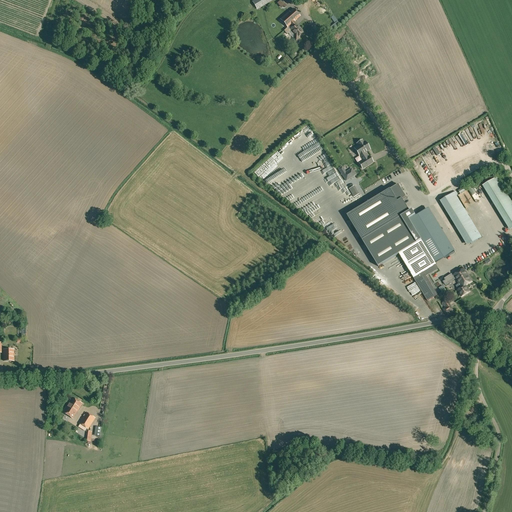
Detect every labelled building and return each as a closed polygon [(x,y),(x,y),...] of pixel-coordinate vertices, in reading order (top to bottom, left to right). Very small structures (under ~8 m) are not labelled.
[(289,12),(283,17),(290,25),(291,25),(295,21),(300,16),(294,8),(290,12),(289,12)] [(299,42),(299,35),(303,32),(295,22),(289,26),(284,31),(287,34),(291,30),(294,34),(294,37),(294,38),(294,39),(294,40),(293,40),(293,42),(293,43),(293,44),(294,45),(296,45),(297,45),(298,44),(299,42)] [(357,147),(354,148),(356,151),(358,154),(359,154),(363,161),(359,163),(362,169),(369,165),(373,162),(369,157),(368,158),(367,157),(364,153),(370,149),(365,142),(363,143),(362,140),(357,144),(358,146),(357,147)] [(346,172),(342,166),(338,169),(346,180),(355,174),(351,169),(346,172)] [(398,184),(347,215),(362,241),(410,212),(402,199),(406,197),(398,184)] [(356,197),(361,193),(356,186),(351,189),(356,197)] [(469,247),(484,238),(456,192),(442,200),(469,247)] [(309,212),(312,217),(322,212),(319,207),(309,212)] [(444,259),(454,254),(427,209),(410,220),(422,241),(423,243),(432,238),(444,259)] [(409,219),(415,215),(412,210),(410,212),(362,241),(378,266),(399,254),(422,241),(409,219)] [(437,266),(422,241),(399,254),(411,274),(415,272),(417,276),(424,273),(435,266),(437,266)] [(424,273),(426,276),(429,274),(437,269),(435,266),(424,273)] [(464,269),(460,271),(464,277),(461,278),(463,282),(465,285),(466,285),(472,281),(464,269)] [(446,280),(443,282),(445,285),(448,283),(455,279),(455,278),(456,278),(460,284),(458,285),(460,288),(457,290),(461,296),(469,291),(466,285),(465,285),(463,282),(461,278),(464,277),(460,271),(459,272),(454,275),(453,276),(452,273),(444,278),(446,280)] [(411,274),(411,275),(427,301),(440,293),(429,274),(426,276),(424,273),(417,277),(417,276),(415,272),(411,274)] [(398,280),(405,291),(408,290),(406,287),(408,286),(403,277),(398,280)] [(442,303),(445,307),(447,311),(451,308),(447,300),(442,303)] [(4,361),(14,361),(14,350),(4,350),(4,361)] [(73,419),(82,404),(72,398),(63,412),(73,419)] [(79,423),(80,424),(88,429),(95,418),(86,412),(79,423)]
